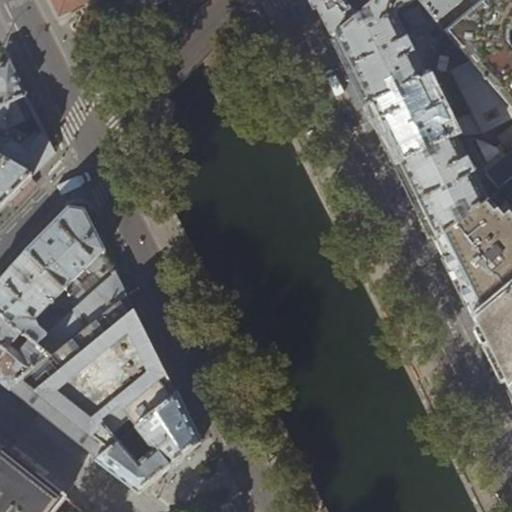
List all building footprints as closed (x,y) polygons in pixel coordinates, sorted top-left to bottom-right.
[(46,0),(58,22),(82,10),(97,3),(95,0),(46,0)] [(355,19),(338,0),(313,0),(320,14),(333,38),(353,20),(355,19)] [(417,0),(377,0),(362,13),(367,24),(357,29),(353,20),(333,38),(352,77),(367,107),(391,95),(386,86),(396,81),(401,90),(425,78),(407,42),(433,28),(440,41),(442,31),(443,30),(417,0)] [(338,0),(355,19),(362,13),(377,0),(338,0)] [(417,0),(443,30),(460,17),(454,9),(464,0),(417,0)] [(511,28),(511,0),(481,0),(460,17),(443,30),(442,31),(467,62),(511,115),(511,47),(507,41),(507,32),(511,28)] [(233,34),(243,55),(256,49),(246,28),(233,34)] [(425,78),(401,90),(405,98),(395,103),(391,95),(367,107),(381,135),(396,165),(420,154),(416,145),(426,140),(430,149),(455,137),(469,136),(481,135),(511,121),(511,115),(467,62),(450,70),(470,113),(448,125),(425,78)] [(0,108),(9,112),(28,101),(9,63),(6,65),(1,67),(0,67),(0,108)] [(9,112),(0,108),(0,159),(32,177),(44,165),(55,153),(47,138),(32,109),(28,101),(9,112)] [(511,121),(481,135),(469,136),(486,164),(473,175),(455,137),(430,149),(435,158),(425,163),(420,154),(396,165),(413,198),(436,243),(438,241),(488,199),(511,178),(511,121)] [(0,208),(6,203),(32,177),(0,159),(0,208)] [(488,199),(438,241),(445,254),(452,268),(478,318),(511,289),(511,220),(506,214),(503,217),(488,199)] [(113,271),(84,212),(77,211),(69,210),(42,237),(26,254),(64,291),(76,311),(74,312),(87,328),(126,296),(113,271)] [(74,312),(76,311),(64,291),(26,254),(4,279),(0,282),(0,316),(51,357),(87,328),(74,312)] [(511,289),(478,318),(474,321),(481,335),(489,350),(509,390),(511,388),(511,289)] [(51,357),(10,391),(21,400),(40,415),(98,461),(129,435),(176,395),(126,296),(87,328),(51,357)] [(0,383),(10,391),(51,357),(0,316),(0,383)] [(171,467),(200,443),(192,426),(176,395),(129,435),(98,461),(119,478),(139,493),(171,467)] [(55,511),(66,498),(28,468),(19,460),(4,449),(0,453),(0,511),(55,511)]
